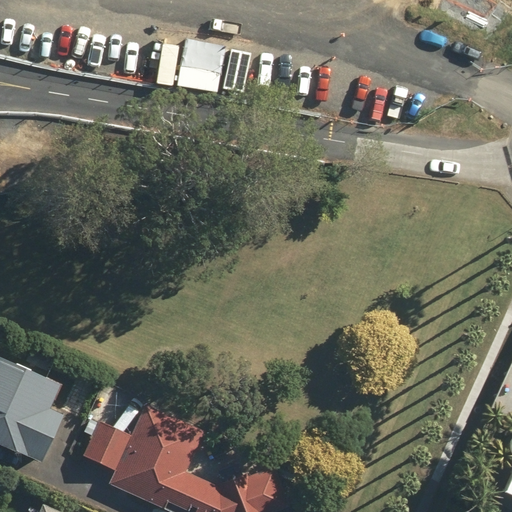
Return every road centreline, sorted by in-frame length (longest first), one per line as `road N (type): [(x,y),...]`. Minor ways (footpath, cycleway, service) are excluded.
road 1 (residential): [(0,83),(408,156),(511,159)]
road 2 (residential): [(504,0),(511,127)]
